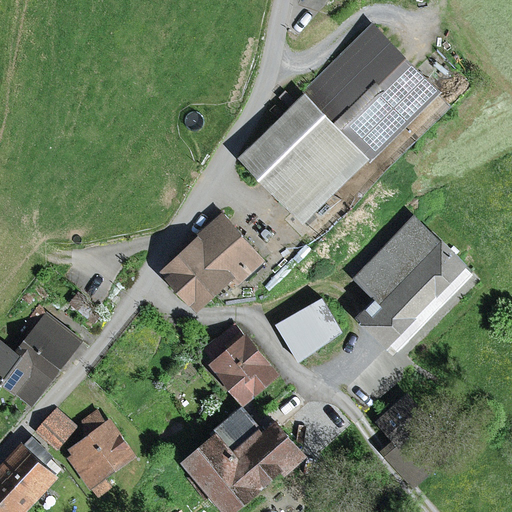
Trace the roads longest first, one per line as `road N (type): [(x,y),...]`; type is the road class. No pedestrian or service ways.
road 1 (track): [(145,285),(182,312),(248,316),(291,368),(338,398),(429,511)]
road 2 (track): [(145,285),(257,105),(283,0)]
road 3 (track): [(0,456),(145,285)]
road 4 (track): [(173,239),(49,259)]
